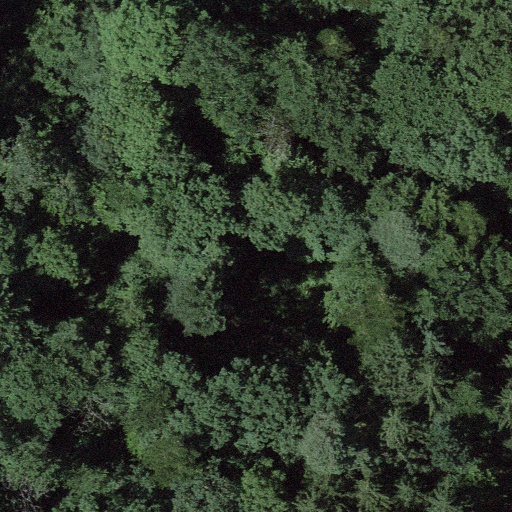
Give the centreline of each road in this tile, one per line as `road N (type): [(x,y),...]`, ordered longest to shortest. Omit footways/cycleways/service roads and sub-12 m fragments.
road 1 (track): [(511,348),(77,312),(0,321)]
road 2 (track): [(105,0),(56,38),(0,66)]
